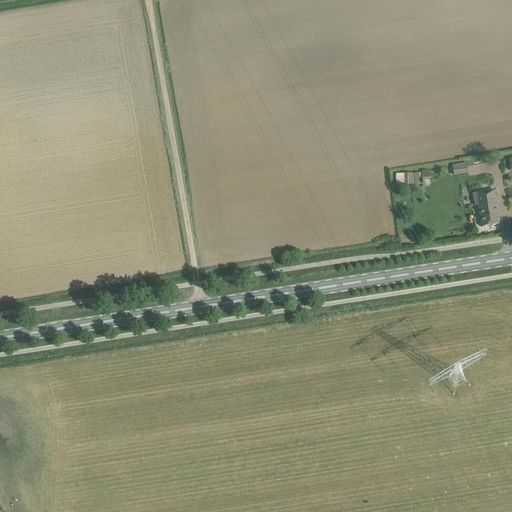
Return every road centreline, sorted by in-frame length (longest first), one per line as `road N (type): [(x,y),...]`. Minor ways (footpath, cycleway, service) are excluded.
road 1 (primary): [(0,339),(511,257)]
road 2 (track): [(199,306),(148,0)]
